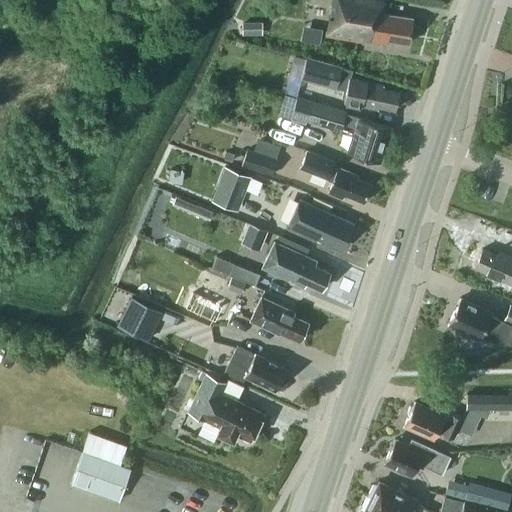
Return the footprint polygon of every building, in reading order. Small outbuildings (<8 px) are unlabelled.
[(386,39),(407,43),(411,18),(381,13),(382,0),(332,0),(327,36),(368,43),(368,40),(385,43),(386,39)] [(263,23),(243,23),(243,35),(263,35),(263,23)] [(302,38),(321,41),(323,29),(304,25),(302,38)] [(350,78),(352,70),(306,58),(300,79),(346,91),(344,102),(373,108),(373,105),(394,110),(398,92),(382,89),(383,85),(350,78)] [(390,128),(359,118),(359,116),(298,96),(291,118),(306,123),(306,120),(353,135),(348,153),(379,163),(390,128)] [(272,175),(278,159),(248,149),(242,165),(272,175)] [(227,151),(224,159),(232,161),(235,153),(227,151)] [(301,168),(333,181),(328,193),(342,198),(343,195),(364,203),(370,185),(356,180),(357,176),(338,168),(337,170),(332,168),(334,163),(307,152),(301,168)] [(252,177),(225,166),(211,200),(238,211),(252,177)] [(183,183),(184,171),(171,169),(169,181),(183,183)] [(213,212),(176,196),(173,205),(210,220),(213,212)] [(288,227),(341,250),(353,223),(300,200),(288,227)] [(264,227),(249,222),(242,243),(256,248),(264,227)] [(302,280),(321,290),(329,273),(314,266),(316,262),(275,242),(263,268),(300,285),(302,280)] [(511,258),(498,252),(496,255),(482,249),(475,266),(494,274),(493,276),(511,284),(511,258)] [(260,273),(237,264),(233,275),(256,284),(260,273)] [(227,289),(240,294),(245,281),(232,276),(227,289)] [(162,310),(130,294),(116,324),(147,339),(162,310)] [(281,331),(300,340),(308,323),(293,316),(295,313),(262,297),(251,321),(279,334),(281,331)] [(511,344),(511,342),(511,326),(502,322),(489,316),(491,313),(460,298),(449,324),(479,339),(480,336),(493,342),(511,344)] [(245,376),(275,390),(286,368),(237,344),(223,372),(243,381),(245,376)] [(237,434),(252,441),(265,414),(221,393),(225,386),(205,376),(187,412),(219,428),(217,432),(234,441),(237,434)] [(460,424),(469,428),(476,413),(487,419),(491,410),(511,409),(511,390),(508,391),(508,394),(467,393),(467,409),(460,424)] [(450,413),(447,418),(414,403),(404,426),(433,439),(436,432),(452,439),(462,419),(450,413)] [(91,432),(84,452),(73,484),(121,501),(132,469),(120,465),(127,445),(91,432)] [(449,457),(411,439),(407,446),(394,440),(383,463),(411,476),(417,464),(441,475),(449,457)] [(398,511),(431,511),(417,504),(418,501),(379,481),(377,486),(373,486),(368,496),(398,511)] [(465,499),(507,510),(511,495),(468,484),(465,499)] [(398,511),(368,496),(362,508),(365,511),(364,511),(398,511)] [(461,511),(494,511),(495,509),(464,501),(461,511)]
